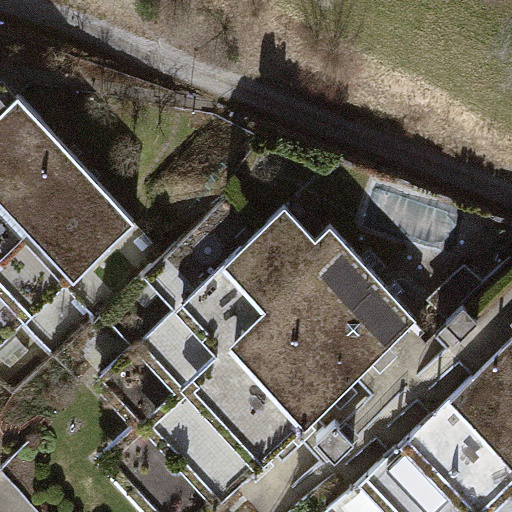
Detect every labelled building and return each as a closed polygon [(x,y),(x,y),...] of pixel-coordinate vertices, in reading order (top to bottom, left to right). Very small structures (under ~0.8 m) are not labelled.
[(123,221),(1,89),(0,89),(0,226),(6,220),(60,279),(123,221)] [(301,233),(274,202),(174,288),(291,423),(406,325),(315,220),(301,233)] [(0,226),(0,302),(16,320),(60,279),(6,220),(0,226)] [(238,470),(291,423),(174,288),(121,335),(131,347),(238,470)] [(0,302),(0,334),(16,320),(0,302)] [(238,470),(131,347),(98,375),(134,417),(205,498),(238,470)] [(511,349),(443,410),(511,489),(511,349)] [(437,511),(511,511),(511,489),(443,410),(389,456),(399,468),(437,511)] [(133,511),(188,511),(205,498),(134,417),(86,458),(133,511)] [(437,511),(399,468),(366,497),(379,511),(437,511)]
